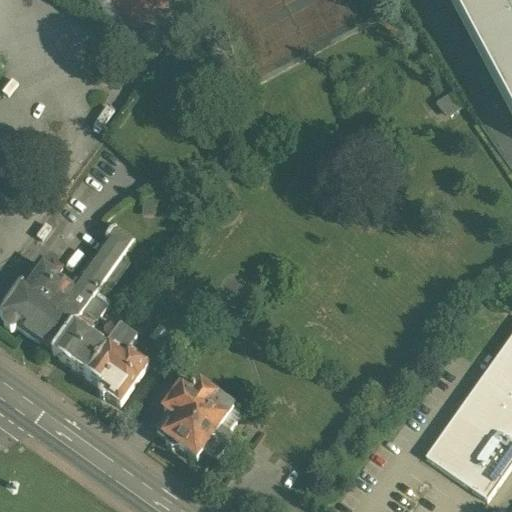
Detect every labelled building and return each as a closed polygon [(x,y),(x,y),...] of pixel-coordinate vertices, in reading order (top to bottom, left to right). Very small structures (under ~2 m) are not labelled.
[(511,0),(447,0),(511,120),(511,0)] [(466,109),(457,95),(441,106),(452,121),(466,109)] [(73,288),(59,308),(77,320),(79,321),(97,295),(103,287),(121,261),(134,243),(115,229),(73,288)] [(121,261),(103,287),(111,293),(130,266),(121,261)] [(54,264),(48,271),(44,268),(30,287),(59,308),(73,288),(58,278),(63,270),(54,264)] [(30,287),(24,283),(0,318),(0,319),(5,322),(3,325),(4,329),(11,334),(15,333),(17,331),(53,356),(77,320),(59,308),(30,287)] [(97,295),(79,321),(88,328),(93,321),(97,324),(111,305),(97,295)] [(53,356),(52,357),(76,374),(77,373),(88,380),(109,349),(91,336),(94,332),(88,328),(79,321),(77,320),(53,356)] [(88,380),(87,381),(103,392),(100,396),(101,399),(105,402),(108,401),(121,410),(149,370),(129,356),(137,344),(121,332),(109,349),(88,380)] [(511,342),(426,463),(488,507),(511,470),(511,342)] [(242,419),(201,390),(197,395),(195,394),(193,397),(183,390),(164,416),(169,420),(157,437),(166,443),(167,450),(173,454),(180,453),(198,466),(204,457),(213,463),(219,461),(231,446),(230,439),(229,438),(242,419)]
